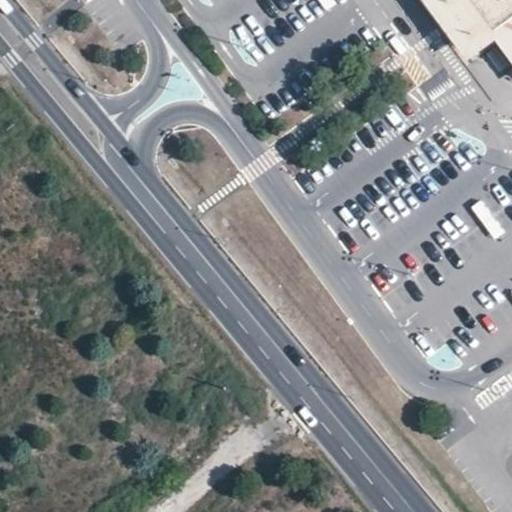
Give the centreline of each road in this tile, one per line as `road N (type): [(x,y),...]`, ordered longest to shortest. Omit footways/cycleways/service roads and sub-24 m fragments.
road 1 (tertiary): [(153,191),(420,511)]
road 2 (tertiary): [(153,191),(4,0)]
road 3 (tertiary): [(0,40),(113,177),(153,191)]
road 4 (track): [(318,388),(162,511)]
